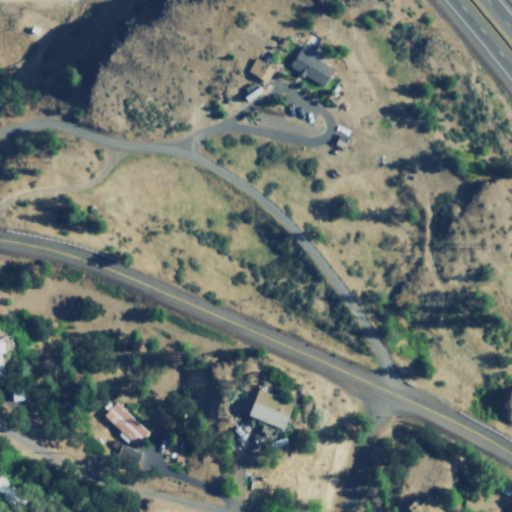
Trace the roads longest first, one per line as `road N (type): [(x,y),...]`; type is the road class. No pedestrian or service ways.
road 1 (tertiary): [(0,241),(135,278),(384,390),(511,460)]
road 2 (residential): [(384,390),(387,367),(335,282),(267,206),(201,157),(46,121),(0,134)]
road 3 (residential): [(221,511),(0,422)]
road 4 (residential): [(348,511),(384,390)]
